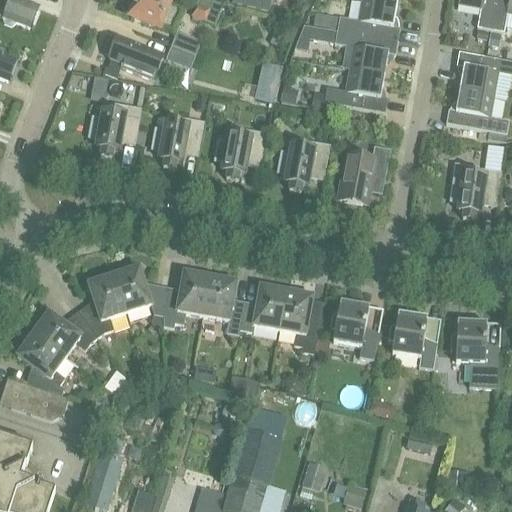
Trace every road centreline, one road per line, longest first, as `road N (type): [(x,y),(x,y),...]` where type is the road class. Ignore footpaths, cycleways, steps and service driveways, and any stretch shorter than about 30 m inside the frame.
road 1 (residential): [(38,237),(74,221),(116,216),(389,263)]
road 2 (residential): [(389,263),(438,0)]
road 3 (residential): [(38,237),(16,198),(13,172),(82,0)]
road 4 (residential): [(389,263),(511,273)]
